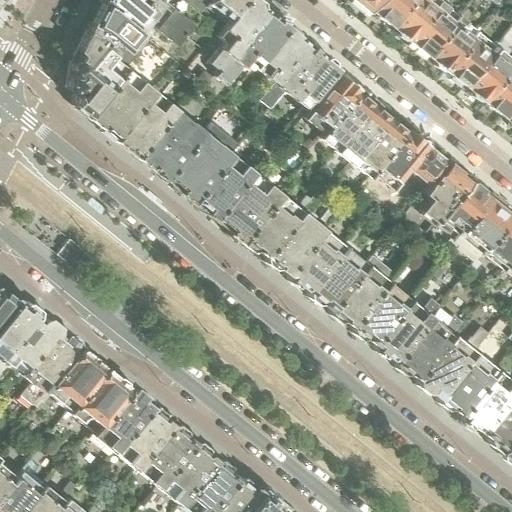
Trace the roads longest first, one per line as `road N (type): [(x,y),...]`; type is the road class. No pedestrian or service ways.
road 1 (tertiary): [(506,511),(0,100)]
road 2 (tertiary): [(0,230),(348,511)]
road 3 (residential): [(511,177),(296,0)]
